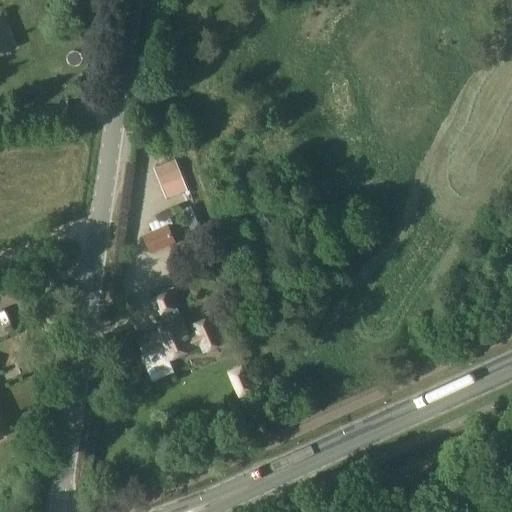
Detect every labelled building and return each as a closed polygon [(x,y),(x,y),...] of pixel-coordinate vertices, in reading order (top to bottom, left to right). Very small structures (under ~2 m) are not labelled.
[(0,52),(14,47),(0,11),(0,52)] [(431,31),(440,48),(455,40),(445,23),(431,31)] [(181,174),(174,156),(152,165),(160,184),(181,174)] [(176,242),(168,223),(142,234),(150,254),(176,242)] [(148,299),(155,315),(165,311),(169,322),(136,336),(143,354),(161,347),(165,359),(201,345),(203,350),(220,343),(210,317),(185,327),(180,316),(176,307),(179,306),(172,289),(148,299)] [(229,364),(235,391),(250,388),(244,361),(229,364)]
